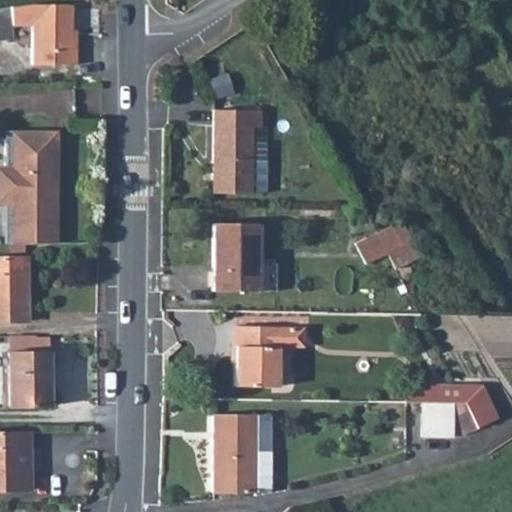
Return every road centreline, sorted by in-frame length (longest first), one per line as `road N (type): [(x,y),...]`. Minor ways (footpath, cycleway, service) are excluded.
road 1 (secondary): [(124,511),(131,39)]
road 2 (residential): [(167,511),(341,486),(510,422)]
